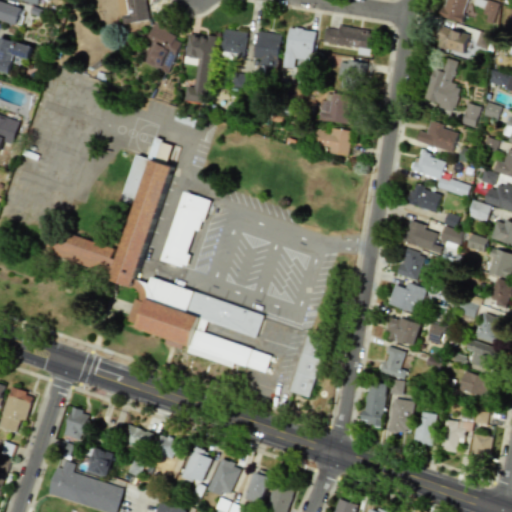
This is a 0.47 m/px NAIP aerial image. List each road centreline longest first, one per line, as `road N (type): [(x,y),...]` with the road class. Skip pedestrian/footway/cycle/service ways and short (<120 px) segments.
road 1 (residential): [(407,0),(335,453),(308,511)]
road 2 (secondary): [(65,360),(506,511)]
road 3 (residential): [(65,360),(14,511)]
